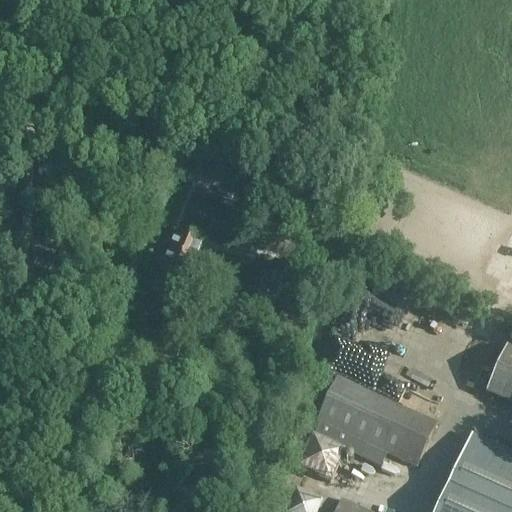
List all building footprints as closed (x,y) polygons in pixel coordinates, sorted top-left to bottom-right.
[(273,181),(248,170),(239,192),(264,202),(273,181)] [(152,291),(180,303),(206,243),(178,231),(152,291)] [(293,277),(275,261),(247,293),(266,309),(293,277)] [(485,396),(511,407),(511,352),(504,350),(485,396)] [(319,426),(299,470),(329,484),(344,452),(380,469),(387,456),(417,470),(437,425),(336,379),(316,424),(319,426)] [(437,511),(511,511),(511,459),(470,441),(437,511)] [(312,511),(319,499),(298,490),(287,511),(312,511)] [(336,511),(366,511),(342,501),(336,511)]
